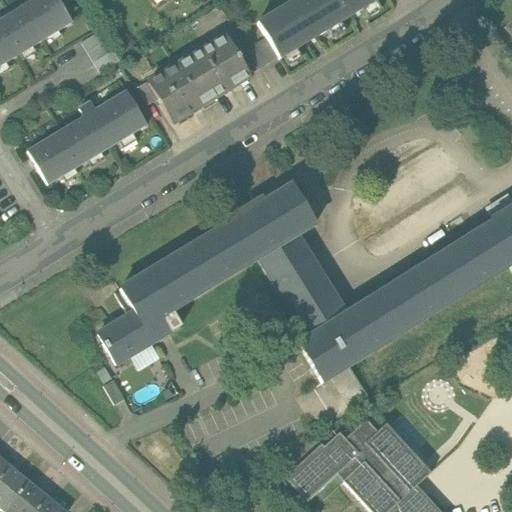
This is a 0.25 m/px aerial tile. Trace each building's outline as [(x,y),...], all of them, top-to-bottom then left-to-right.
[(36,0),(6,19),(24,48),(30,44),(32,48),(45,39),(43,36),(55,29),(57,32),(71,24),(55,0),(36,0)] [(328,31),(308,0),(300,0),(258,26),(267,40),(278,59),(279,60),(328,31)] [(308,0),(328,31),(377,1),(376,0),(308,0)] [(24,48),(6,19),(0,22),(0,67),(19,55),(17,52),(24,48)] [(101,31),(81,44),(99,74),(120,62),(101,31)] [(236,57),(225,38),(177,67),(201,108),(249,79),(239,61),(240,61),(237,57),(236,57)] [(267,40),(247,52),(258,71),(278,59),(267,40)] [(177,67),(148,85),(172,125),(201,108),(177,67)] [(81,121),(96,147),(113,137),(117,144),(145,127),(125,94),(94,113),(89,105),(79,111),(84,119),(81,121)] [(96,147),(81,121),(28,154),(47,186),(61,178),(58,172),(70,165),(73,170),(100,154),(96,147)] [(262,201),(235,217),(237,221),(121,290),(135,314),(99,336),(104,344),(116,365),(153,342),(154,343),(172,332),(163,316),(260,258),(295,237),(314,226),(291,188),(264,205),(262,201)] [(504,201),(489,208),(494,218),(509,211),(504,201)] [(511,209),(491,222),(492,224),(344,318),(309,339),(300,345),(323,382),(511,263),(511,209)] [(344,318),(295,237),(260,258),(309,339),(344,318)] [(430,475),(385,425),(376,433),(365,421),(343,440),(338,434),(322,448),(319,445),(283,479),(305,503),(335,475),(341,482),(340,482),(367,511),(439,511),(416,487),(430,475)] [(214,446),(199,430),(191,437),(206,454),(214,446)] [(0,479),(10,468),(0,459),(0,479)] [(5,511),(29,483),(10,468),(0,479),(0,511),(1,511),(5,511)] [(29,483),(5,511),(35,511),(47,498),(29,483)] [(63,511),(47,498),(35,511),(63,511)]
